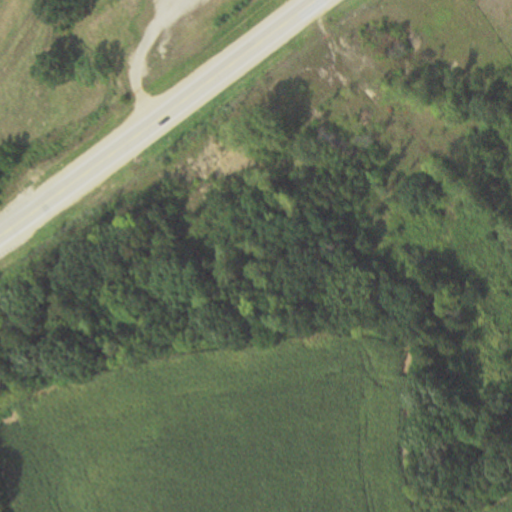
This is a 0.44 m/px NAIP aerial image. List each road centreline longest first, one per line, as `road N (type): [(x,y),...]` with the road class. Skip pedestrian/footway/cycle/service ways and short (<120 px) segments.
road 1 (primary): [(315,0),(0,235)]
road 2 (track): [(511,238),(414,159),(305,8)]
